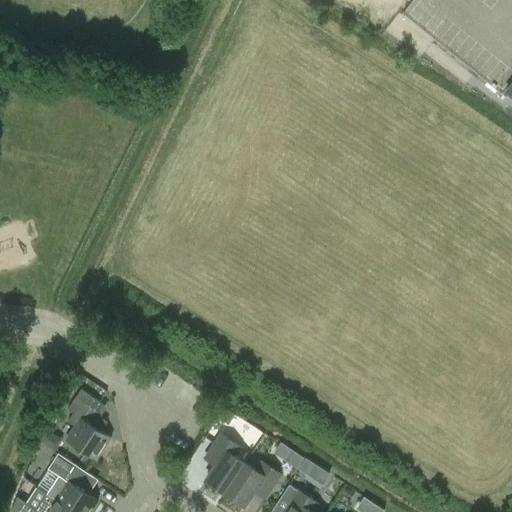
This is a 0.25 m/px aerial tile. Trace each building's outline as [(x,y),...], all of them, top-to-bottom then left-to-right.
[(68,421),(75,426),(66,440),(96,460),(111,438),(88,422),(101,402),(81,389),(74,400),(67,410),(73,413),(68,421)] [(229,425),(235,415),(224,408),(218,418),(229,425)] [(205,481),(224,493),(245,463),(234,456),(240,447),(221,434),(214,445),(224,452),(205,481)] [(278,440),(271,450),(322,483),(329,473),(278,440)] [(90,511),(98,501),(88,495),(98,479),(58,453),(48,469),(58,476),(47,493),(74,511),(90,511)] [(256,470),(245,463),(224,493),(244,506),(263,477),(274,485),(280,474),(261,462),(256,470)] [(277,504),(285,509),(290,511),(311,511),(317,504),(290,485),(277,504)] [(74,511),(47,493),(36,509),(25,502),(17,511),(74,511)] [(363,511),(379,511),(382,507),(361,496),(355,508),(363,511)]
